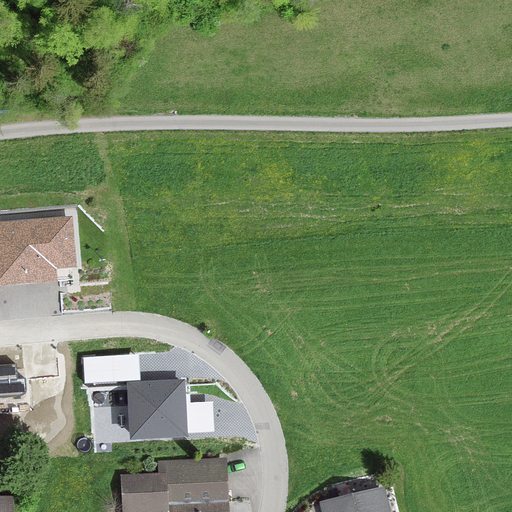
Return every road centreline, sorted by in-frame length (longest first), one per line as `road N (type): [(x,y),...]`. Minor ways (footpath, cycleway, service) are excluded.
road 1 (residential): [(511,116),(0,134)]
road 2 (residential): [(270,511),(276,455),(239,374),(172,331),(103,325),(0,333)]
